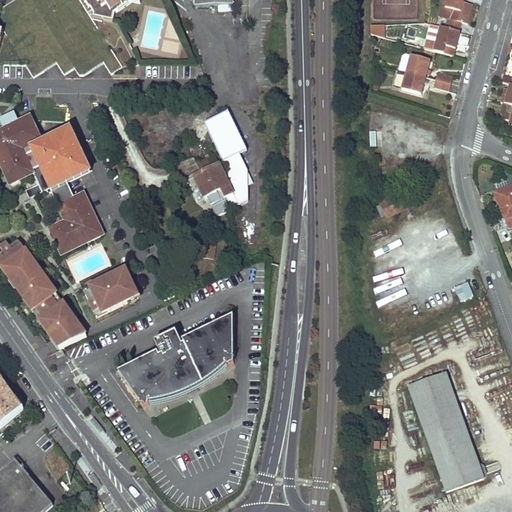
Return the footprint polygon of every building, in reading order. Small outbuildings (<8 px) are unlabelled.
[(90,0),(92,3),(91,4),(95,9),(93,13),(112,18),(115,10),(118,8),(116,3),(120,0),(128,0),(129,1),(130,0),(136,0),(141,1),(141,0),(90,0)] [(451,11),(449,20),(468,25),(473,6),(465,4),(465,0),(447,0),(445,9),(451,11)] [(385,38),(385,26),(370,26),(370,39),(385,38)] [(440,28),(433,52),(453,57),(455,48),(459,33),(440,28)] [(410,56),(405,73),(425,78),(428,68),(430,62),(410,56)] [(164,78),(165,64),(140,63),(139,76),(164,78)] [(405,73),(400,90),(421,95),(422,89),(425,78),(405,73)] [(436,74),(435,81),(450,85),(452,78),(436,74)] [(435,81),(433,88),(448,92),(450,85),(435,81)] [(511,84),(509,84),(506,94),(503,93),(500,103),(502,104),(509,105),(511,106),(511,84)] [(511,106),(509,105),(502,104),(500,113),(503,119),(510,121),(509,126),(511,126),(511,106)] [(44,137),(32,112),(19,119),(15,110),(0,117),(0,118),(4,126),(0,127),(0,164),(9,185),(35,174),(39,184),(43,193),(51,189),(64,218),(47,226),(61,256),(106,235),(85,190),(74,195),(68,181),(93,169),(72,124),(44,137)] [(249,152),(230,113),(206,124),(225,163),(241,155),(249,152)] [(225,163),(220,166),(234,196),(225,200),(227,203),(231,211),(251,202),(250,173),(241,155),(225,163)] [(207,159),(196,163),(194,158),(182,163),(188,178),(211,169),(207,159)] [(234,196),(220,166),(199,176),(205,187),(200,190),(205,200),(209,198),(215,209),(227,203),(225,200),(234,196)] [(199,176),(194,178),(200,190),(205,187),(199,176)] [(31,198),(43,193),(39,184),(27,190),(31,198)] [(511,238),(511,185),(494,192),(506,222),(511,239),(511,238)] [(378,203),(387,221),(404,212),(395,195),(378,203)] [(21,247),(18,243),(9,249),(12,254),(21,247)] [(38,324),(51,341),(74,325),(62,307),(57,310),(48,296),(52,293),(40,275),(36,277),(30,268),(33,265),(21,247),(12,254),(9,249),(6,245),(0,248),(0,250),(2,254),(5,258),(0,261),(0,269),(9,282),(12,280),(19,289),(16,292),(29,310),(32,307),(42,321),(38,324)] [(40,275),(33,265),(30,268),(36,277),(40,275)] [(123,274),(112,279),(114,282),(125,277),(123,274)] [(94,293),(83,298),(92,316),(103,311),(105,316),(125,306),(123,302),(135,297),(125,277),(114,282),(112,279),(92,288),(94,293)] [(9,282),(16,292),(19,289),(12,280),(9,282)] [(459,304),(474,298),(468,284),(454,290),(459,304)] [(92,288),(81,294),(83,298),(94,293),(92,288)] [(57,310),(62,307),(52,293),(48,296),(57,310)] [(125,306),(136,300),(135,297),(123,302),(125,306)] [(29,310),(38,324),(42,321),(32,307),(29,310)] [(92,316),(94,321),(105,316),(103,311),(92,316)] [(155,359),(120,375),(123,380),(119,383),(139,411),(144,410),(146,409),(163,405),(166,404),(173,402),(179,399),(185,397),(191,394),(197,391),(202,388),(205,386),(209,384),(212,381),(216,379),(219,376),(221,374),(223,371),(223,369),(230,368),(230,320),(180,347),(181,350),(180,351),(173,338),(153,348),(159,361),(157,363),(155,359)] [(51,341),(58,352),(85,339),(74,325),(51,341)] [(467,433),(446,374),(409,387),(420,416),(424,427),(447,493),(484,480),(467,433)] [(123,380),(120,375),(114,377),(119,383),(123,380)] [(420,416),(415,418),(419,429),(424,427),(420,416)] [(94,418),(90,422),(100,434),(104,431),(94,418)] [(407,427),(396,431),(400,441),(411,437),(407,427)] [(0,511),(44,511),(53,505),(35,485),(15,462),(0,474),(0,511)] [(93,474),(89,477),(98,490),(102,486),(93,474)]
